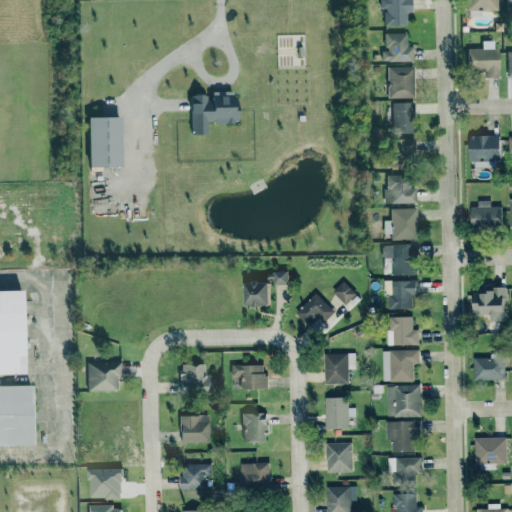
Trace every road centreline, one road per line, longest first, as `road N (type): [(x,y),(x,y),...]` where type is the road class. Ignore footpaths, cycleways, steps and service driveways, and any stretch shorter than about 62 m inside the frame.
road 1 (residential): [(459,511),(446,0)]
road 2 (residential): [(219,336),(270,336),(295,359),(298,511)]
road 3 (residential): [(152,511),(149,357),(168,339),(219,336)]
